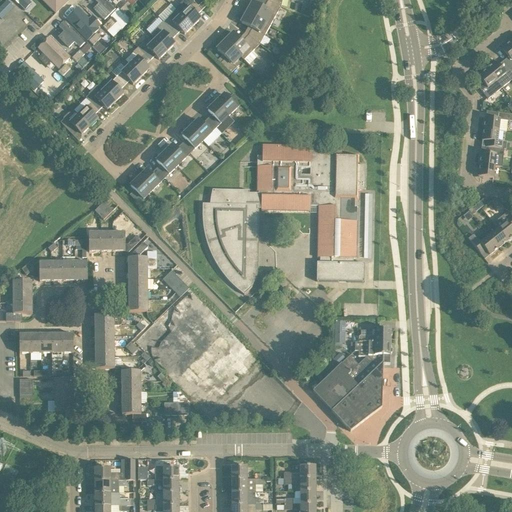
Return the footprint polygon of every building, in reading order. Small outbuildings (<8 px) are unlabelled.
[(12,0),(25,11),(32,4),(27,0),(12,0)] [(67,2),(64,0),(41,0),(54,13),(67,2)] [(114,9),(105,0),(87,0),(84,3),(103,21),(114,9)] [(155,0),(150,6),(158,13),(169,1),(167,0),(155,0)] [(0,18),(1,20),(14,8),(7,1),(0,8),(0,18)] [(270,26),(281,7),(267,2),(263,9),(253,3),(247,13),(270,26)] [(132,7),(127,3),(120,10),(125,15),(132,7)] [(193,3),(181,15),(176,10),(192,28),(200,20),(197,16),(202,11),(198,7),(193,3)] [(198,7),(202,11),(206,7),(202,3),(198,7)] [(98,28),(78,8),(67,18),(86,39),(98,28)] [(192,28),(176,10),(163,23),(172,32),(176,36),(181,32),(184,36),(192,28)] [(121,23),(125,19),(117,11),(113,15),(121,23)] [(259,46),(270,26),(247,13),(241,24),(252,30),(248,37),(259,46)] [(115,25),(110,20),(103,27),(107,32),(115,25)] [(85,42),(64,22),(52,34),(73,54),(85,42)] [(171,41),(176,36),(172,32),(163,23),(158,28),(163,33),(155,41),(166,53),(175,45),(171,41)] [(93,46),(101,39),(96,34),(88,42),(93,46)] [(244,61),(259,46),(248,37),(242,43),(233,34),(225,42),(241,58),(244,61)] [(67,57),(49,37),(37,48),(56,68),(67,57)] [(155,41),(150,45),(146,41),(137,49),(146,57),(150,62),(155,57),(158,61),(166,53),(155,41)] [(233,65),(241,58),(225,42),(217,51),(226,59),(220,64),(231,74),(236,69),(233,65)] [(511,44),(510,43),(501,50),(508,59),(504,63),(511,73),(511,44)] [(133,53),(137,58),(129,66),(141,78),(149,70),(145,66),(150,62),(146,57),(137,49),(133,53)] [(84,56),(79,51),(71,59),(76,63),(84,56)] [(60,98),(70,88),(34,52),(13,73),(31,91),(50,109),(60,98)] [(270,63),(275,59),(270,55),(266,59),(270,63)] [(102,62),(106,66),(110,61),(106,57),(102,62)] [(83,69),(88,64),(82,58),(77,63),(83,69)] [(496,63),(487,70),(501,89),(511,80),(511,73),(504,63),(499,67),(496,63)] [(69,70),(65,65),(57,73),(62,77),(69,70)] [(116,78),(124,87),(129,82),(133,86),(141,78),(129,66),(116,78)] [(480,81),(475,85),(487,100),(501,89),(487,70),(477,78),(480,81)] [(124,87),(116,78),(104,90),(99,86),(115,103),(123,95),(120,91),(124,87)] [(86,99),(90,103),(99,112),(103,107),(107,111),(115,103),(99,86),(97,87),(88,95),(89,96),(86,99)] [(224,96),(215,104),(228,117),(242,104),(233,95),(228,100),(224,96)] [(85,99),(90,104),(77,116),(89,128),(97,120),(94,116),(99,112),(90,103),(86,99),(85,99)] [(215,104),(207,112),(211,116),(206,121),(215,130),(228,117),(215,104)] [(483,130),(498,132),(500,120),(511,121),(511,115),(494,113),(493,119),(484,118),(483,130)] [(64,129),(73,137),(77,132),(81,136),(89,128),(77,116),(64,129)] [(197,122),(189,130),(202,143),(215,130),(206,121),(201,126),(197,122)] [(189,130),(181,138),(185,142),(180,147),(189,156),(202,143),(189,130)] [(497,143),(498,132),(483,130),(482,142),(497,143)] [(358,200),(358,193),(356,193),(357,191),(365,191),(365,166),(357,165),(357,163),(359,163),(359,156),(341,155),(342,152),(322,152),(311,152),(311,147),(262,146),(262,157),(257,157),(256,192),(258,192),(258,194),(249,194),(249,191),(212,191),(211,194),(211,196),(210,199),(210,202),(210,205),(202,205),(202,216),(202,219),(202,222),(203,225),(203,228),(204,231),(204,235),(205,238),(206,241),(207,247),(208,250),(210,253),(211,255),(212,258),(214,261),(215,264),(217,267),(218,269),(220,272),(222,274),(224,277),(226,279),(228,282),(230,284),(232,286),(235,288),(237,291),(239,293),(244,296),(246,294),(249,292),(250,290),(251,289),(252,287),(253,287),(254,285),(254,284),(255,282),(256,281),(256,280),(257,278),(257,276),(257,275),(258,273),(258,271),(259,211),(257,211),(257,210),(261,210),(261,212),(310,213),(310,207),(318,207),(317,258),(320,258),(320,263),(317,263),(316,282),(364,283),(364,265),(353,264),(353,259),(356,259),(357,229),(357,208),(354,208),(355,200),(358,200)] [(171,148),(162,156),(175,169),(189,156),(180,147),(175,152),(171,148)] [(480,154),(479,166),(494,167),(495,156),(480,154)] [(162,156),(154,164),(158,168),(153,173),(162,182),(175,169),(162,156)] [(493,179),(494,167),(479,166),(478,177),(493,179)] [(144,174),(136,181),(149,195),(162,182),(153,173),(148,178),(144,174)] [(136,181),(128,189),(132,194),(127,199),(136,208),(149,195),(136,181)] [(108,207),(103,203),(95,212),(99,216),(108,207)] [(112,212),(108,207),(99,216),(103,221),(112,212)] [(511,219),(507,213),(493,224),(498,230),(507,242),(511,237),(511,219)] [(125,253),(125,233),(125,227),(112,228),(113,233),(113,253),(125,253)] [(112,233),(100,234),(101,253),(113,253),(113,233),(112,228),(112,233)] [(498,230),(489,237),(498,249),(507,242),(498,230)] [(101,253),(100,234),(88,234),(89,253),(101,253)] [(474,235),(468,240),(480,255),(485,251),(489,256),(498,249),(489,237),(480,243),(474,235)] [(127,245),(132,250),(141,241),(136,236),(127,245)] [(82,251),(82,257),(86,257),(86,242),(75,242),(75,247),(75,251),(82,251)] [(148,248),(143,243),(134,252),(139,256),(148,248)] [(54,245),(48,250),(51,254),(57,249),(54,245)] [(156,259),(147,259),(128,259),(128,270),(147,270),(156,270),(156,259)] [(75,282),(75,262),(63,263),(63,282),(75,282)] [(87,262),(75,262),(75,282),(87,282),(87,262)] [(26,276),(34,269),(29,263),(21,269),(26,276)] [(51,282),(51,263),(39,263),(39,282),(51,282)] [(63,282),(63,263),(51,263),(51,282),(63,282)] [(147,281),(147,270),(128,270),(128,281),(147,281)] [(166,285),(176,276),(171,272),(162,281),(166,285)] [(180,280),(176,276),(166,285),(171,289),(180,280)] [(180,280),(171,289),(175,294),(184,285),(180,280)] [(147,291),(147,281),(128,281),(128,291),(147,291)] [(12,282),(12,293),(32,293),(32,282),(12,282)] [(184,285),(175,294),(180,298),(189,289),(184,285)] [(147,291),(128,291),(128,302),(147,302),(147,291)] [(32,293),(12,293),(12,304),(32,304),(32,293)] [(128,302),(128,313),(147,313),(147,302),(128,302)] [(6,323),(15,323),(22,322),(22,315),(32,315),(32,304),(12,304),(12,315),(6,315),(6,323)] [(95,327),(120,327),(120,316),(114,316),(94,316),(95,327)] [(149,325),(143,320),(140,323),(145,329),(149,325)] [(142,332),(145,329),(140,323),(136,327),(142,332)] [(114,338),(114,327),(120,327),(95,327),(95,338),(114,338)] [(358,343),(390,344),(391,330),(374,330),(374,336),(360,336),(358,338),(358,343)] [(344,344),(345,334),(334,334),(334,344),(335,344),(342,344),(344,344)] [(19,355),(30,355),(30,335),(19,335),(19,355)] [(30,355),(41,355),(41,335),(30,335),(30,355)] [(41,355),(51,354),(51,335),(41,335),(41,355)] [(51,335),(51,354),(52,361),(62,361),(62,354),(62,335),(51,335)] [(73,354),(73,335),(62,335),(62,354),(73,354)] [(114,348),(114,338),(95,338),(95,348),(114,348)] [(134,346),(131,343),(125,348),(129,352),(134,346)] [(354,352),(354,353),(358,353),(358,358),(367,358),(358,366),(349,357),(341,365),(351,374),(348,376),(358,387),(381,365),(383,366),(390,366),(390,344),(358,343),(354,344),(354,348),(354,352)] [(133,355),(138,350),(134,346),(129,352),(133,355)] [(95,359),(114,359),(114,348),(95,348),(95,359)] [(150,358),(145,353),(141,357),(146,362),(150,358)] [(332,372),(344,360),(339,354),(329,364),(330,365),(327,367),(332,372)] [(114,370),(114,359),(95,359),(95,370),(114,370)] [(358,387),(348,376),(351,374),(341,365),(333,373),(313,392),(350,433),(381,409),(383,366),(381,365),(358,387)] [(121,384),(141,383),(141,372),(121,372),(121,384)] [(157,377),(162,383),(166,379),(161,374),(157,377)] [(171,384),(166,379),(162,383),(167,388),(171,384)] [(73,380),(54,380),(54,391),(73,391),(73,380)] [(121,394),(141,394),(141,383),(121,384),(121,394)] [(73,391),(54,391),(54,402),(73,402),(73,391)] [(173,393),(173,404),(171,404),(171,417),(177,416),(177,404),(183,404),(189,404),(189,403),(180,393),(173,393)] [(141,405),(141,394),(121,394),(121,405),(141,405)] [(74,413),(73,402),(54,402),(54,413),(74,413)] [(141,405),(121,405),(121,416),(132,416),(132,423),(148,423),(148,415),(141,415),(141,405)] [(134,461),(125,461),(121,461),(122,476),(118,476),(118,474),(109,474),(109,469),(95,469),(95,482),(126,482),(134,482),(134,461)] [(284,480),(315,480),(315,467),(300,467),(300,475),(284,475),(284,480)] [(138,481),(140,481),(147,481),(147,482),(155,482),(155,476),(147,476),(147,468),(138,469),(138,481)] [(163,482),(178,481),(178,468),(163,468),(163,482)] [(232,481),(246,481),(246,468),(231,468),(232,481)] [(284,480),(284,486),(292,486),(292,493),(294,493),(300,493),(315,493),(315,480),(284,480)] [(163,482),(163,494),(178,494),(178,481),(163,482)] [(232,481),(232,493),(255,493),(255,486),(263,486),(263,481),(255,481),(246,481),(232,481)] [(95,495),(119,495),(119,487),(126,488),(126,482),(95,482),(95,495)] [(232,493),(232,506),(263,506),(263,500),(255,500),(255,493),(232,493)] [(315,493),(300,493),(300,506),(315,505),(315,493)] [(147,507),(178,507),(178,494),(163,494),(155,494),(155,501),(147,501),(147,507)] [(95,508),(127,508),(127,507),(131,507),(131,500),(119,500),(120,495),(119,495),(95,495),(95,508)]
